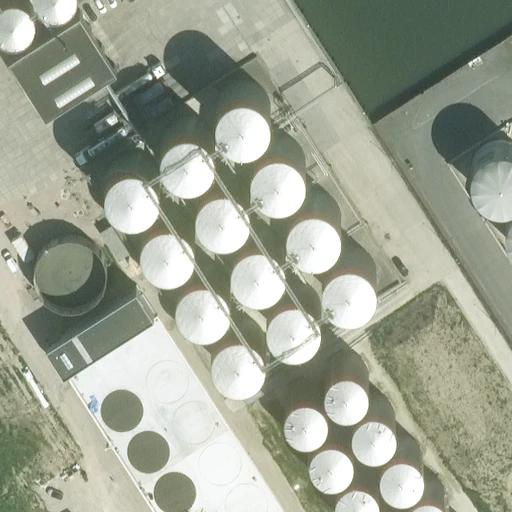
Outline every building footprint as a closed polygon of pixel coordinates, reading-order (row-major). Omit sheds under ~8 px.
[(45,114),(117,69),(79,11),(8,56),(45,114)] [(212,32),(196,74),(243,91),(258,48),(212,32)] [(158,127),(198,107),(180,70),(140,89),(158,127)] [(511,124),(489,79),(443,103),(464,142),(449,150),(476,201),(490,194),(511,236),(511,124)] [(85,121),(104,174),(144,161),(126,107),(85,121)]
